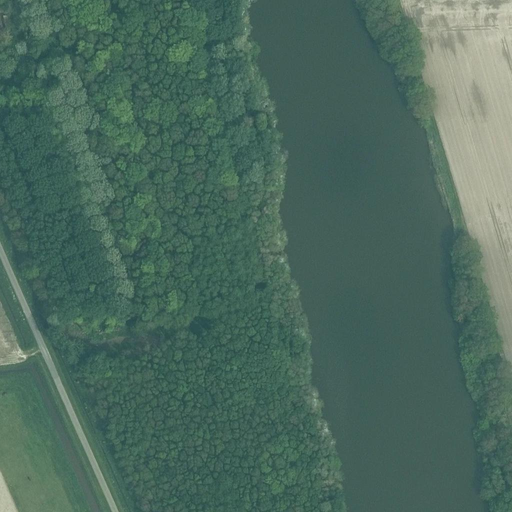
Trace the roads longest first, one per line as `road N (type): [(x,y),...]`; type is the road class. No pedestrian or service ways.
road 1 (track): [(511,503),(464,308),(451,214),(384,0)]
road 2 (unclassified): [(115,511),(0,248)]
